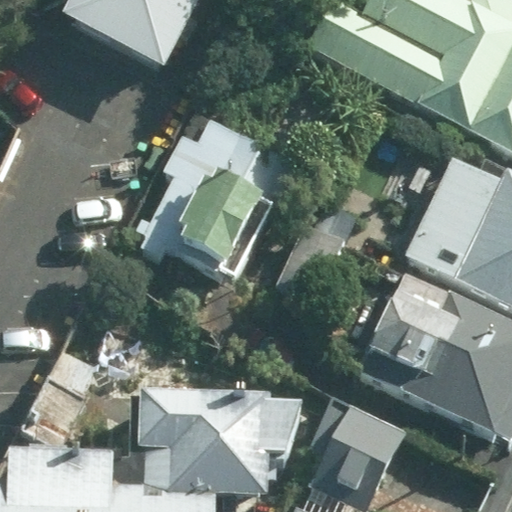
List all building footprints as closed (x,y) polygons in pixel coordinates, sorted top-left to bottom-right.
[(203,24),(156,0),(86,0),(70,32),(171,84),(203,24)] [(214,0),(156,0),(203,24),(214,0)] [(511,176),(511,15),(483,0),(476,0),(467,18),(434,0),(370,0),(355,29),(326,13),(301,60),(511,176)] [(284,175),(189,125),(128,244),(139,250),(134,260),(154,271),(159,260),(224,293),(231,277),(308,316),(340,255),(263,215),(284,175)] [(511,328),(511,189),(503,184),(497,197),(447,173),(398,272),(511,328)] [(504,458),(511,440),(511,339),(400,284),(350,382),(504,458)] [(84,376),(58,364),(11,446),(50,467),(82,411),(84,376)] [(119,424),(117,474),(0,472),(0,511),(253,511),(253,478),(274,479),(295,418),(126,415),(126,424),(119,424)] [(366,511),(394,444),(340,416),(305,500),(334,511),(366,511)]
